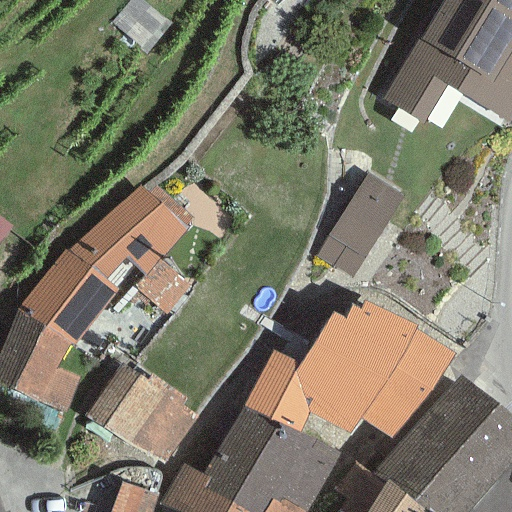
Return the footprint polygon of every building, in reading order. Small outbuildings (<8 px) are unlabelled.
[(511,0),(443,0),(420,42),(417,40),(382,99),(423,124),(446,84),(507,125),(511,116),(511,0)] [(398,197),(361,175),(311,257),(348,279),(398,197)] [(17,310),(0,352),(0,382),(39,399),(56,368),(70,344),(74,345),(115,295),(122,300),(134,287),(144,276),(159,260),(185,228),(139,185),(65,251),(17,310)] [(0,244),(14,227),(0,216),(0,244)] [(189,288),(159,260),(144,276),(134,287),(166,315),(189,288)] [(432,390),(455,354),(416,331),(417,326),(365,301),(361,311),(351,306),(345,319),(333,313),(299,364),(272,351),(245,406),(299,433),(308,415),(349,434),(360,418),(388,438),(432,390)] [(164,463),(196,417),(181,406),(186,400),(151,374),(146,381),(120,363),(83,417),(164,463)] [(66,414),(78,379),(56,368),(39,399),(66,414)] [(388,479),(424,511),(467,511),(511,462),(511,418),(461,375),(371,473),(383,485),(388,479)] [(302,511),(304,511),(340,452),(299,433),(245,406),(201,473),(211,478),(205,488),(249,511),(265,511),(276,496),(302,511)] [(302,511),(276,496),(265,511),(249,511),(205,488),(211,478),(201,473),(185,464),(161,505),(174,511),(302,511)] [(424,511),(388,479),(383,485),(366,511),(338,511),(424,511)] [(149,511),(156,494),(120,482),(109,511),(149,511)]
